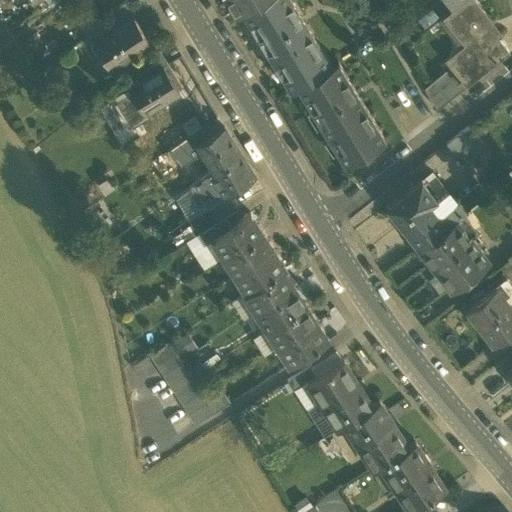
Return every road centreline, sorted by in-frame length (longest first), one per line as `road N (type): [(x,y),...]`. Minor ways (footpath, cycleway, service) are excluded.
road 1 (tertiary): [(318,228),(359,295),(505,477)]
road 2 (tertiary): [(176,0),(318,228)]
road 3 (residential): [(318,228),(511,74)]
